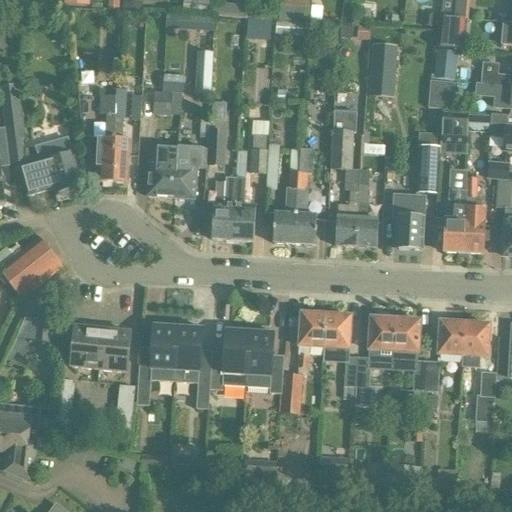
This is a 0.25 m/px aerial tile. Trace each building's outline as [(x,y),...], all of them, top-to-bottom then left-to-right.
[(107,0),(107,8),(119,9),(119,0),(107,0)] [(142,13),(142,7),(142,1),(122,1),(122,13),(142,13)] [(310,23),(320,24),(322,8),(312,7),(310,23)] [(369,24),(370,13),(358,12),(357,23),(369,24)] [(271,22),(276,22),(280,22),(280,21),(280,13),(267,13),(266,22),(271,22)] [(145,58),(163,59),(165,16),(147,15),(145,58)] [(168,15),(167,29),(212,32),(213,17),(168,15)] [(435,17),(424,15),(422,26),(433,28),(435,17)] [(437,48),(459,51),(463,24),(440,21),(437,48)] [(305,24),(276,22),(275,36),(304,38),(305,24)] [(503,24),(501,47),(511,47),(511,24),(509,25),(503,24)] [(369,29),(359,29),(358,41),(368,41),(369,29)] [(397,48),(372,46),(368,98),(393,99),(397,48)] [(195,97),(211,97),(213,55),(197,54),(195,97)] [(449,78),(451,57),(437,56),(435,76),(449,78)] [(185,61),(165,60),(163,95),(184,96),(185,61)] [(483,64),(481,85),(511,87),(511,77),(499,77),(500,66),(483,64)] [(476,95),(511,98),(510,108),(511,107),(511,87),(481,85),(477,85),(476,95)] [(19,88),(9,87),(0,88),(0,89),(6,137),(7,137),(10,165),(12,165),(18,164),(25,162),(23,142),(25,141),(19,88)] [(172,96),(163,95),(142,93),(141,116),(170,118),(172,96)] [(452,112),(453,100),(429,98),(428,109),(452,112)] [(225,123),(226,105),(213,104),(212,122),(225,123)] [(333,113),(332,133),(354,134),(355,114),(333,113)] [(467,157),(468,134),(469,117),(443,115),(441,149),(441,155),(467,157)] [(99,184),(111,184),(115,121),(115,117),(106,116),(105,140),(98,139),(96,169),(100,169),(99,184)] [(508,118),(491,116),(491,118),(489,135),(489,139),(505,140),(504,153),(511,153),(511,129),(507,129),(508,118)] [(491,118),(469,117),(468,134),(489,135),(491,118)] [(111,184),(127,185),(130,141),(122,141),(123,121),(115,121),(111,184)] [(207,152),(206,168),(224,169),(226,133),(209,132),(207,152)] [(353,174),(354,134),(332,133),(330,173),(353,174)] [(252,151),(266,152),(267,136),(253,136),(252,151)] [(25,162),(18,164),(21,176),(27,198),(56,190),(57,195),(81,189),(69,146),(67,139),(35,148),(38,158),(25,162)] [(164,199),(174,200),(178,150),(150,148),(149,162),(148,162),(146,198),(164,199)] [(440,157),(441,149),(418,148),(416,194),(438,195),(440,157)] [(197,170),(206,171),(206,168),(207,152),(178,150),(174,200),(195,201),(197,170)] [(268,153),(251,152),(249,176),(266,177),(268,153)] [(290,152),(289,175),(299,176),(300,152),(290,152)] [(314,153),(300,152),(299,176),(308,177),(312,177),(314,153)] [(509,166),(488,164),(487,181),(497,182),(508,183),(509,166)] [(359,189),(368,189),(369,173),(359,172),(359,189)] [(296,193),(297,193),(299,176),(289,175),(288,192),(296,193)] [(308,177),(299,176),(297,193),(306,193),(308,177)] [(214,205),(212,242),(232,243),(235,180),(226,180),(224,206),(214,205)] [(245,181),(235,180),(232,243),(252,244),(254,207),(244,207),(245,190),(245,181)] [(467,180),(466,199),(466,200),(476,201),(478,181),(467,180)] [(510,183),(508,183),(497,182),(495,210),(505,210),(508,210),(510,183)] [(338,207),(336,248),(344,249),(356,250),(358,208),(359,189),(358,193),(349,193),(348,207),(338,207)] [(356,250),(367,250),(376,250),(377,221),(366,220),(368,197),(368,189),(359,189),(356,250)] [(294,246),(296,193),(288,192),(285,192),(284,216),(274,215),(273,245),(294,246)] [(297,193),(296,193),(294,246),(315,247),(316,217),(306,217),(307,200),(306,200),(306,193),(297,193)] [(397,219),(396,250),(421,251),(425,199),(394,197),(393,218),(397,219)] [(448,210),(450,210),(465,211),(466,200),(466,199),(448,198),(448,210)] [(463,255),(483,256),(485,211),(476,211),(476,201),(466,200),(465,211),(463,255)] [(463,255),(465,211),(450,210),(450,222),(445,221),(443,254),(463,255)] [(511,210),(508,210),(505,210),(502,257),(511,257),(511,210)] [(0,274),(21,301),(62,269),(39,239),(21,253),(16,247),(8,253),(13,259),(0,269),(0,274)] [(313,316),(301,316),(297,370),(308,370),(309,349),(323,350),(325,317),(322,317),(321,314),(315,314),(313,316)] [(49,344),(52,317),(37,315),(34,342),(49,344)] [(328,317),(325,317),(323,350),(323,363),(345,364),(344,389),(343,390),(343,402),(355,402),(358,360),(348,359),(350,319),(338,318),(337,315),(330,315),(328,317)] [(370,320),(368,360),(370,360),(369,371),(392,373),(395,321),(392,321),(391,318),(384,318),(383,320),(370,320)] [(417,363),(420,323),(407,322),(406,319),(399,319),(398,321),(395,321),(392,373),(415,374),(416,363),(417,363)] [(438,356),(463,358),(465,325),(462,325),(460,323),(454,322),(452,324),(440,324),(438,356)] [(487,359),(489,327),(477,326),(476,323),(469,323),(468,325),(465,325),(463,358),(487,359)] [(174,385),(177,330),(173,330),(173,325),(158,324),(158,329),(153,329),(152,358),(139,358),(136,407),(148,408),(150,383),(174,385)] [(177,330),(174,385),(197,386),(195,411),(208,412),(209,392),(211,362),(199,362),(201,332),(197,332),(197,327),(182,326),(182,331),(177,330)] [(80,330),(74,329),(70,369),(126,375),(130,335),(96,331),(96,329),(81,327),(80,330)] [(225,334),(223,363),(211,362),(209,392),(222,393),(222,388),(247,389),(251,335),(245,335),(245,330),(230,329),(230,334),(225,334)] [(251,335),(247,389),(269,391),(269,396),(281,397),(283,367),(271,366),(273,337),(269,336),(269,332),(254,331),(254,335),(251,335)] [(356,390),(368,390),(369,371),(370,360),(368,360),(358,360),(356,390)] [(427,364),(417,363),(416,363),(415,374),(414,394),(426,394),(427,364)] [(437,395),(439,364),(427,364),(426,394),(437,395)] [(496,375),(481,374),(479,398),(476,397),(475,424),(493,425),(496,375)] [(281,416),(299,417),(302,378),(284,377),(281,416)] [(74,383),(59,382),(55,425),(70,427),(74,383)] [(115,431),(130,433),(135,389),(120,387),(115,431)] [(0,453),(7,454),(5,472),(32,485),(35,459),(36,451),(52,453),(53,441),(38,439),(41,410),(0,405),(0,453)] [(139,472),(149,473),(150,460),(140,459),(139,472)] [(347,462),(320,459),(319,476),(346,478),(347,462)] [(178,475),(179,461),(169,460),(168,474),(178,475)] [(135,465),(123,461),(119,472),(131,476),(135,465)] [(206,474),(220,475),(221,462),(206,461),(206,474)] [(263,464),(263,478),(275,479),(275,475),(276,465),(263,464)] [(386,467),(385,485),(385,486),(402,487),(402,486),(403,468),(386,467)] [(300,485),(312,485),(313,469),(301,469),(300,485)] [(428,473),(421,473),(420,491),(431,492),(431,491),(454,493),(455,481),(427,480),(428,473)] [(376,491),(377,485),(377,480),(351,478),(351,483),(351,490),(376,491)]
